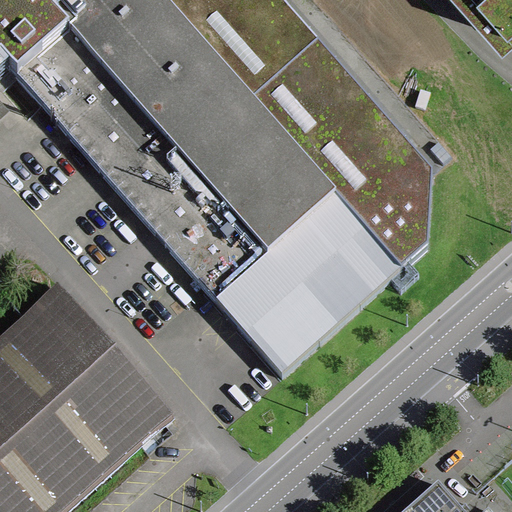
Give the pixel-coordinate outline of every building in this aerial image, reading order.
[(167,0),(6,0),(0,6),(0,97),(20,80),(289,386),(414,278),(261,108),(167,0)] [(277,0),(167,0),(261,108),(324,54),(277,0)] [(511,0),(450,0),(503,57),(511,48),(511,0)] [(0,347),(0,511),(82,511),(180,424),(57,296),(0,347)] [(458,511),(440,494),(420,511),(458,511)]
